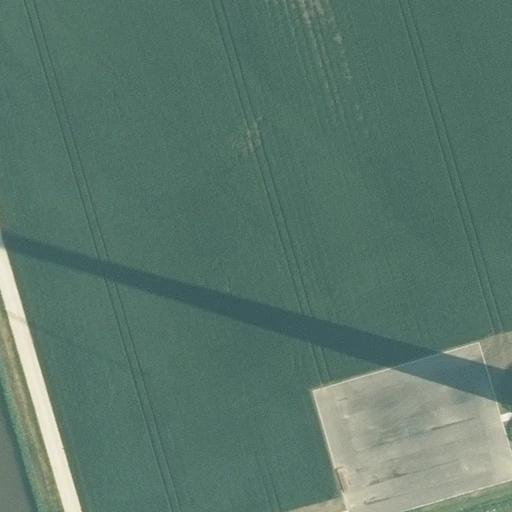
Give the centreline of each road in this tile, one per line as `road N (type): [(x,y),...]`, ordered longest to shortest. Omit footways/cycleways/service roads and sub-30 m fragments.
road 1 (track): [(67,511),(0,280)]
road 2 (track): [(362,511),(497,472)]
